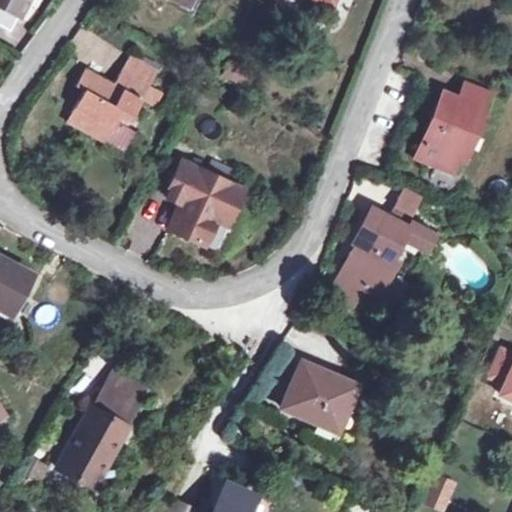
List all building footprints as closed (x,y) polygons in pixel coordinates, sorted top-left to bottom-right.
[(24,0),(0,0),(0,25),(6,29),(14,15),(17,16),(24,0)] [(147,84),(156,69),(128,54),(111,83),(83,68),(74,84),(82,89),(70,109),(98,124),(101,119),(112,125),(114,121),(122,106),(132,111),(139,99),(153,107),(161,92),(147,84)] [(481,108),(488,92),(460,81),(454,96),(439,90),(412,158),(446,172),(451,161),(474,106),(481,108)] [(459,163),(481,108),(474,106),(451,161),(459,163)] [(131,130),(114,121),(112,125),(101,119),(98,124),(70,109),(65,121),(120,151),(131,130)] [(177,203),(165,229),(201,244),(213,219),(224,224),(240,189),(193,168),(179,161),(162,196),(177,203)] [(392,203),(385,217),(403,226),(406,219),(410,212),(392,203)] [(385,217),(368,208),(361,221),(350,241),(354,243),(328,293),(349,304),(359,285),(373,293),(382,275),(390,260),(386,257),(396,237),(420,249),(430,232),(406,219),(403,226),(385,217)] [(28,275),(0,260),(0,309),(8,314),(28,275)] [(398,283),(382,275),(373,293),(389,301),(398,283)] [(511,350),(497,345),(482,380),(499,387),(493,399),(511,407),(511,350)] [(353,385),(298,362),(279,406),(332,429),(343,403),(345,404),(353,385)] [(145,389),(113,371),(102,390),(99,388),(56,468),(91,486),(145,389)] [(43,468),(31,461),(20,480),(28,485),(33,474),(38,477),(43,468)] [(434,477),(422,503),(439,511),(451,484),(434,477)] [(247,511),(254,496),(224,484),(211,511),(247,511)] [(191,511),(173,503),(168,511),(191,511)]
